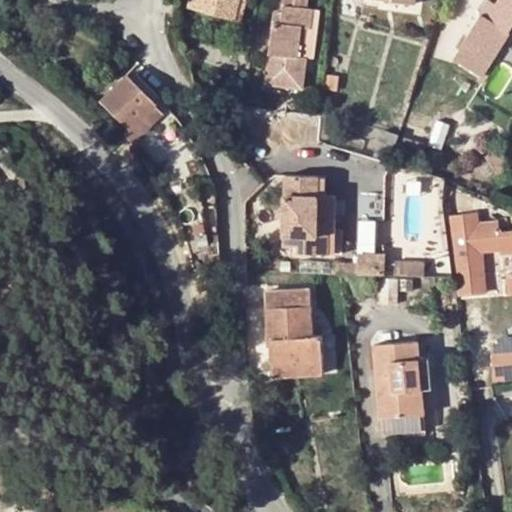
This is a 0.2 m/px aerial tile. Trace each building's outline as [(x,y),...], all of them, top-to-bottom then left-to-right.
[(187,0),(186,5),(231,18),(235,0),(187,0)] [(245,0),(235,0),(231,18),(240,20),(245,0)] [(305,0),(283,0),(282,13),(281,20),(273,19),(266,81),(302,86),(306,55),(297,54),(300,24),(309,25),(312,6),(305,5),(305,0)] [(511,0),(497,0),(494,5),(486,17),(481,14),(454,57),(479,73),(511,26),(511,0)] [(484,0),(477,12),(481,14),(486,17),(494,5),(485,0),(484,0)] [(282,13),(274,12),(273,19),(281,20),(282,13)] [(166,115),(127,76),(102,101),(129,130),(124,135),(135,145),(166,115)] [(448,125),(435,120),(427,144),(440,149),(448,125)] [(372,156),(386,161),(396,136),(382,130),(372,156)] [(294,230),(294,241),(300,241),(300,245),(337,246),(337,214),(325,214),(325,190),(325,173),(288,172),(286,230),(294,230)] [(325,214),(337,214),(337,190),(325,190),(325,214)] [(479,251),(490,249),(487,225),(475,226),(474,211),(451,214),(459,294),(483,293),(479,251)] [(496,223),(487,225),(490,249),(499,248),(500,255),(511,253),(511,231),(498,233),(496,223)] [(294,230),(286,230),(286,241),(294,241),(294,230)] [(206,235),(195,236),(197,247),(207,246),(206,235)] [(361,254),(360,275),(388,276),(389,255),(361,254)] [(206,271),(197,273),(198,282),(208,281),(206,271)] [(308,289),(265,291),(268,343),(272,343),(275,376),(322,373),(319,333),(312,333),(308,289)] [(421,386),(419,358),(417,342),(374,346),(376,374),(382,373),(383,391),(377,391),(379,415),(420,412),(422,412),(421,386)] [(511,350),(494,351),(496,381),(511,379),(511,350)] [(428,358),(419,358),(421,386),(430,386),(428,358)] [(420,412),(379,415),(381,437),(421,434),(420,412)]
